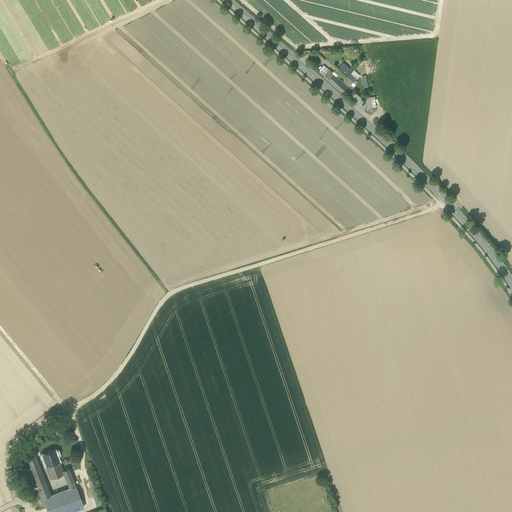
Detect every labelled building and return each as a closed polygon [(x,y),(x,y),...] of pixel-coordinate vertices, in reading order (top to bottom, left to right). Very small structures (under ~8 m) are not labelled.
[(336,76),(339,78),(341,76),(345,79),(350,74),(352,71),(343,63),(336,71),(338,73),(336,76)] [(320,71),(324,76),(329,71),(324,66),(320,71)] [(352,71),(350,74),(355,78),(356,79),(360,75),(354,70),(352,71)] [(329,71),(324,76),(329,80),(333,75),(329,71)] [(335,87),(341,80),(339,78),(336,76),(334,74),(333,75),(329,80),(328,80),(335,87)] [(345,79),(348,82),(350,84),(350,83),(354,79),(355,78),(350,74),(345,79)] [(342,93),(348,86),(346,84),(348,82),(345,79),(343,81),(341,80),(335,87),(342,93)] [(355,92),(353,95),(361,103),(364,100),(355,92)] [(350,98),(358,106),(361,103),(353,95),(350,98)] [(41,454),(46,466),(60,461),(55,449),(41,454)] [(28,459),(39,487),(47,484),(36,457),(37,456),(36,456),(28,459)] [(50,479),(64,474),(63,470),(61,464),(60,461),(46,466),(50,479)] [(64,474),(65,478),(72,475),(69,468),(63,470),(64,474)] [(66,481),(69,488),(75,485),(73,478),(66,481)] [(73,511),(84,508),(75,485),(69,488),(66,489),(54,494),(54,493),(51,495),(42,498),(47,511),(73,511)] [(51,495),(48,488),(40,491),(42,498),(51,495)]
